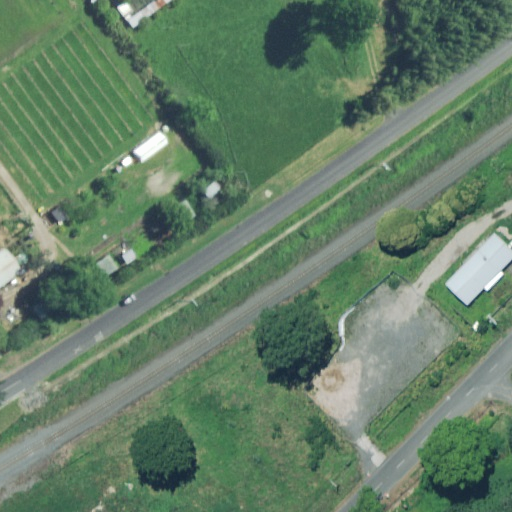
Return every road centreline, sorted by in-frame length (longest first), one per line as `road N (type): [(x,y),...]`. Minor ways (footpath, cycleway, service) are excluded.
road 1 (unclassified): [(0,391),(244,239),(511,44)]
road 2 (unclassified): [(511,346),(352,511)]
